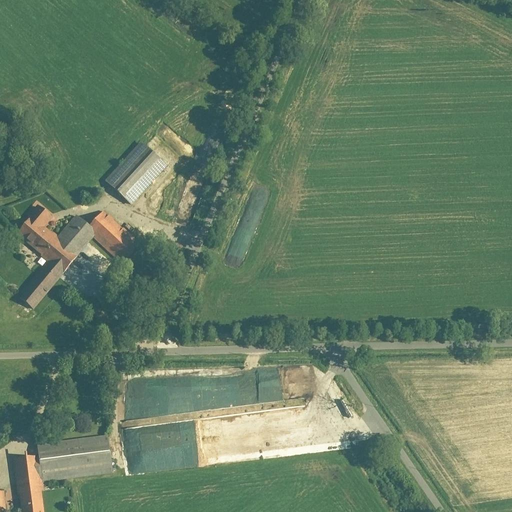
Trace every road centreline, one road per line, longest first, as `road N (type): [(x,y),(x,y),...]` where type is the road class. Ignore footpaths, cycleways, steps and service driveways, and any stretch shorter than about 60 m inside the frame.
road 1 (unclassified): [(160,352),(304,0)]
road 2 (unclassified): [(328,345),(442,511)]
road 3 (unclassified): [(511,340),(328,345)]
road 4 (unclassified): [(328,345),(160,352)]
road 5 (unclassified): [(160,352),(0,359)]
road 6 (unknown): [(0,482),(54,357)]
